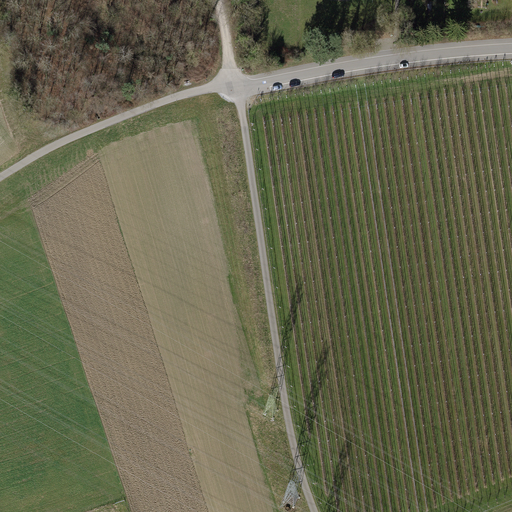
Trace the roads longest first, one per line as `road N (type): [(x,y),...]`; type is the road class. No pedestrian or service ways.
road 1 (residential): [(0,177),(50,147),(190,92),(511,50)]
road 2 (track): [(236,86),(289,423),(315,511)]
